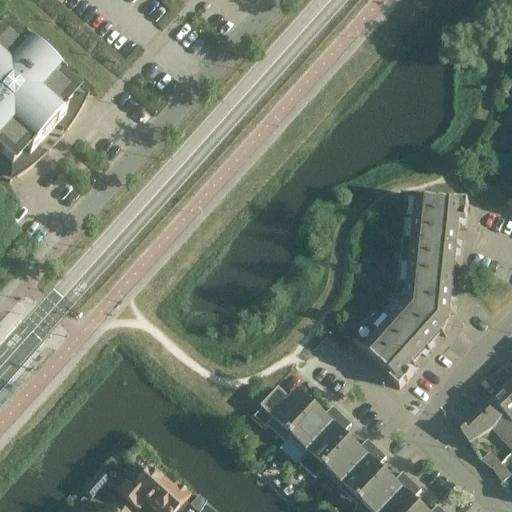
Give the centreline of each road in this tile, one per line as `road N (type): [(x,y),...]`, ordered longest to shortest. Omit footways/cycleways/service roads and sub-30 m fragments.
road 1 (unclassified): [(76,229),(279,0)]
road 2 (residential): [(411,435),(511,325)]
